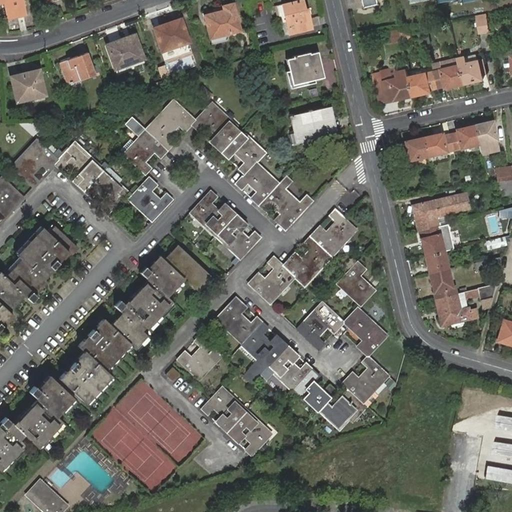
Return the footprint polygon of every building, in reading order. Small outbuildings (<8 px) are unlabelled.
[(1,0),(4,14),(22,11),(20,0),(1,0)] [(282,14),(287,32),(309,26),(302,0),(288,0),(279,2),(274,3),(277,15),(282,14)] [(205,34),(222,30),(234,27),(227,1),(219,4),(220,8),(200,14),(205,34)] [(486,30),(483,14),(473,15),(476,32),(486,30)] [(178,17),(149,26),(157,50),(186,40),(178,17)] [(391,28),(386,29),(389,42),(399,39),(396,27),(391,28)] [(399,39),(410,37),(407,27),(397,29),(399,39)] [(223,36),(222,30),(205,34),(207,41),(223,36)] [(131,32),(103,42),(111,66),(140,55),(131,32)] [(314,48),(307,49),(309,57),(316,55),(314,48)] [(309,57),(307,49),(284,55),(290,82),(321,74),(316,55),(309,57)] [(64,83),(92,73),(83,50),(55,60),(64,83)] [(481,80),(476,55),(457,59),(463,83),(481,80)] [(463,83),(457,59),(456,57),(431,63),(433,70),(436,85),(444,84),(445,87),(463,83)] [(396,74),(394,69),(393,64),(371,69),(378,99),(385,98),(380,78),(396,74)] [(412,93),(407,75),(405,66),(394,69),(396,74),(380,78),(385,98),(412,93)] [(17,99),(45,93),(39,67),(11,74),(17,99)] [(436,85),(433,70),(407,75),(412,93),(429,90),(429,87),(436,85)] [(267,202),(281,215),(275,221),(283,228),(301,209),(310,199),(302,192),(294,202),(279,189),(288,179),(282,174),(274,183),(251,162),(261,152),(207,104),(193,119),(173,102),(134,144),(129,139),(118,150),(144,174),(149,167),(143,161),(152,151),(158,157),(171,144),(164,138),(179,122),(185,127),(189,123),(196,129),(201,123),(218,139),(212,144),(225,156),(231,150),(243,161),(237,168),(242,172),(233,182),(239,187),(245,182),(255,190),(249,196),(256,203),(262,208),(267,202)] [(301,122),(294,124),(299,146),(332,138),(326,115),(329,114),(326,103),(298,110),(301,122)] [(290,112),(294,124),(301,122),(298,110),(290,112)] [(472,126),(476,144),(478,152),(490,150),(488,141),(495,140),(491,121),(472,126)] [(448,136),(451,150),(476,144),(472,126),(454,130),(455,134),(448,136)] [(421,138),(426,156),(451,150),(448,136),(441,138),(440,133),(421,138)] [(401,162),(426,156),(421,138),(396,143),(401,162)] [(495,140),(488,141),(490,150),(497,148),(495,140)] [(65,163),(81,178),(75,185),(88,197),(94,190),(106,201),(100,207),(107,214),(125,193),(70,144),(56,160),(36,142),(12,168),(32,186),(37,181),(30,174),(42,161),(49,168),(52,164),(58,169),(65,163)] [(497,169),(498,182),(511,179),(510,166),(497,169)] [(129,197),(152,219),(171,198),(164,192),(158,199),(149,190),(156,184),(148,177),(129,197)] [(2,179),(0,181),(0,207),(2,205),(9,212),(22,197),(2,179)] [(500,194),(511,191),(511,179),(498,182),(500,194)] [(190,209),(241,256),(259,236),(253,230),(247,236),(235,225),(241,219),(227,207),(221,213),(209,202),(215,195),(209,189),(190,209)] [(412,207),(418,231),(436,226),(441,225),(439,215),(454,212),(465,209),(462,196),(450,198),(412,207)] [(511,218),(511,217),(511,206),(500,210),(498,218),(511,218)] [(300,283),(353,227),(333,209),(327,215),(333,221),(321,234),(315,228),(303,241),(309,247),(294,263),(288,257),(280,265),(271,256),(266,262),(272,269),(260,281),(253,275),(246,283),(266,302),(291,275),(300,283)] [(46,231),(53,223),(50,221),(43,228),(46,231)] [(0,271),(0,295),(9,304),(21,292),(29,300),(35,294),(32,292),(44,280),(41,277),(66,251),(69,254),(77,246),(53,223),(46,231),(43,228),(40,226),(15,251),(16,252),(20,255),(7,269),(2,274),(0,271)] [(12,248),(15,251),(40,226),(37,223),(12,248)] [(436,226),(418,231),(424,256),(442,252),(436,226)] [(488,250),(508,245),(505,235),(485,241),(488,250)] [(192,291),(207,276),(177,247),(162,262),(158,258),(146,269),(143,267),(138,273),(145,280),(121,305),(116,300),(111,305),(119,313),(107,325),(100,318),(76,345),(81,351),(55,377),(82,402),(106,375),(104,372),(101,369),(126,344),(129,347),(130,348),(143,334),(137,329),(142,325),(144,327),(168,301),(162,296),(167,291),(180,279),(182,281),(192,291)] [(4,266),(7,269),(20,255),(16,252),(4,266)] [(442,252),(424,256),(428,274),(446,269),(442,252)] [(496,257),(470,263),(472,271),(498,265),(496,257)] [(337,281),(360,302),(373,289),(355,274),(362,267),(355,261),(337,281)] [(446,269),(428,274),(434,298),(455,293),(453,286),(450,287),(446,269)] [(210,279),(207,276),(192,291),(195,294),(210,279)] [(170,294),(182,281),(180,279),(167,291),(170,294)] [(487,308),(493,284),(455,293),(434,298),(434,299),(440,325),(475,316),(473,308),(467,310),(465,299),(478,296),(481,309),(487,308)] [(257,356),(265,364),(314,409),(316,408),(335,426),(346,415),(349,418),(352,416),(360,406),(363,403),(360,400),(385,373),(365,355),(360,360),(366,367),(354,380),(348,374),(340,382),(347,388),(328,407),(321,402),(333,390),(327,384),(321,390),(310,381),(316,374),(303,361),(297,368),(285,357),(291,351),(277,338),(271,344),(259,333),(265,326),(254,316),(248,322),(235,310),(240,304),(233,296),(214,317),(241,341),(257,356)] [(171,304),(168,301),(144,327),(147,330),(171,304)] [(0,326),(11,314),(0,303),(0,326)] [(333,330),(341,322),(320,303),(295,330),(315,349),(321,343),(314,337),(327,324),(333,330)] [(357,348),(365,355),(383,336),(354,308),(341,322),(363,342),(357,348)] [(511,344),(511,322),(504,320),(498,341),(511,344)] [(146,338),(143,334),(130,348),(133,351),(146,338)] [(194,376),(217,352),(198,334),(193,339),(199,346),(189,356),(183,350),(175,358),(194,376)] [(237,347),(252,361),(257,356),(241,341),(237,347)] [(104,372),(129,347),(126,344),(101,369),(104,372)] [(257,356),(252,361),(240,373),(249,382),(265,364),(257,356)] [(172,381),(179,374),(172,367),(165,375),(172,381)] [(0,466),(22,444),(16,438),(22,433),(34,445),(59,419),(53,414),(57,410),(69,397),(45,375),(33,388),(31,386),(26,391),(34,399),(11,423),(3,415),(0,418),(0,466)] [(106,375),(82,402),(84,404),(109,377),(106,375)] [(267,434),(217,388),(200,408),(205,413),(211,407),(223,418),(218,425),(231,437),(237,431),(249,442),(243,449),(249,454),(267,434)] [(72,400),(69,397),(57,410),(61,413),(72,400)] [(363,409),(360,406),(352,416),(354,418),(363,409)] [(346,415),(335,426),(339,429),(349,418),(346,415)] [(59,419),(34,445),(37,448),(62,422),(59,419)] [(25,447),(22,444),(0,466),(0,471),(1,472),(25,447)] [(37,502),(49,490),(37,479),(26,490),(37,502)] [(65,505),(49,490),(37,502),(26,490),(22,494),(39,509),(49,498),(61,509),(65,505)] [(41,511),(57,511),(61,509),(49,498),(39,509),(41,511)]
